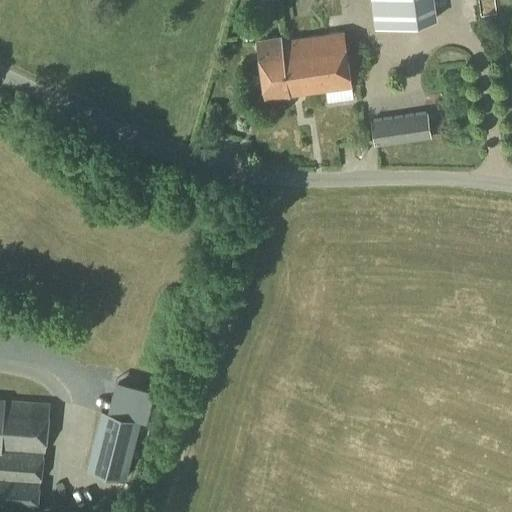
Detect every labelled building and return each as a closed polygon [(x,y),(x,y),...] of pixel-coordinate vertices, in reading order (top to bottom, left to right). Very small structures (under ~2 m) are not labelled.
[(369,0),(374,28),(436,19),(433,0),(369,0)] [(352,86),(344,32),(282,42),(281,36),(256,39),(265,100),(352,86)] [(198,132),(223,138),(228,116),(203,110),(198,132)] [(375,145),(431,137),(427,112),(371,120),(375,145)] [(366,118),(353,120),(356,141),(370,139),(366,118)] [(91,366),(76,383),(94,399),(108,382),(91,366)] [(0,504),(34,508),(44,405),(3,401),(3,399),(0,398),(0,504)] [(140,419),(100,409),(85,468),(125,478),(140,419)]
